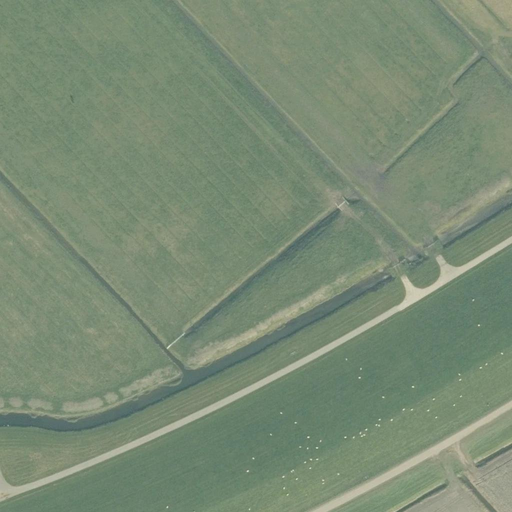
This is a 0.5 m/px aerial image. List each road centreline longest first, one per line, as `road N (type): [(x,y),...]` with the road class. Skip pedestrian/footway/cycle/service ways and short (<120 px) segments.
road 1 (unclassified): [(511,238),(185,421),(0,494)]
road 2 (unclassified): [(319,511),(511,405)]
